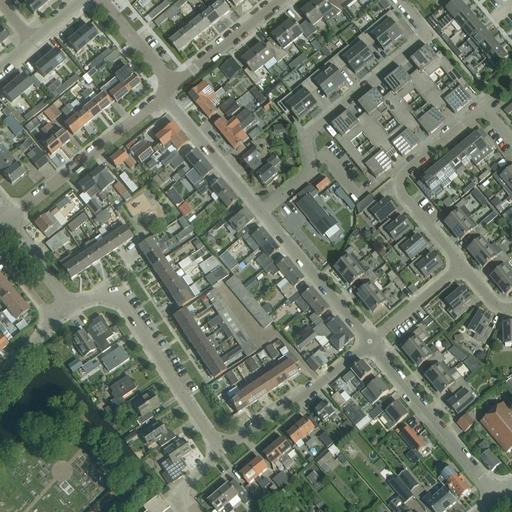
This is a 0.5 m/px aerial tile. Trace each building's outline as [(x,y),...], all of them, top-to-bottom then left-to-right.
[(33,14),(43,6),(37,0),(29,0),(24,4),(33,14)] [(220,20),(230,11),(224,4),(221,0),(211,9),(220,20)] [(332,0),(328,4),(324,0),(317,0),(312,4),(323,18),(333,10),(337,15),(342,11),(332,0)] [(332,0),(342,11),(347,7),(345,5),(350,0),(332,0)] [(456,18),(467,9),(459,0),(457,0),(446,9),(451,15),(438,26),(441,30),(455,19),(456,18)] [(165,1),(158,7),(162,11),(169,5),(165,1)] [(312,35),(317,31),(312,26),(323,18),(312,4),(302,12),(308,20),(303,24),(312,35)] [(170,16),(178,10),(174,5),(167,12),(170,16)] [(152,20),(162,11),(158,7),(148,16),(152,20)] [(209,28),(220,20),(211,9),(201,17),(209,28)] [(463,29),(465,27),(475,19),(467,9),(456,18),(455,19),(463,29)] [(394,43),(403,35),(394,24),(399,20),(391,11),(377,22),(394,43)] [(158,27),(161,24),(167,18),(164,14),(154,22),(158,27)] [(199,36),(209,28),(201,17),(190,25),(199,36)] [(483,28),(475,19),(465,27),(463,29),(468,35),(470,38),(471,39),(474,36),(483,28)] [(298,28),(292,20),(282,28),(293,42),(303,34),(307,39),(312,35),(303,24),(298,28)] [(394,43),(377,22),(362,34),(370,44),(375,40),(384,51),(394,43)] [(87,44),(89,42),(97,36),(88,25),(78,34),(87,44)] [(189,44),(199,36),(190,25),(180,33),(184,38),(189,44)] [(282,58),(287,55),(283,50),(293,42),(282,28),(272,36),(278,44),(274,47),(282,58)] [(480,47),(491,38),(483,28),(474,36),(471,39),(470,38),(468,40),(468,41),(472,45),(474,43),(479,48),(480,47)] [(179,52),(189,44),(184,38),(180,33),(170,41),(179,52)] [(77,53),(87,44),(78,34),(67,42),(74,50),(77,53)] [(365,67),(375,59),(365,47),(370,44),(362,34),(358,38),(362,43),(353,51),(352,51),(365,67)] [(487,58),(491,55),(500,47),(491,38),(480,47),(479,48),(484,53),(481,56),(484,60),(487,57),(487,58)] [(273,47),(267,40),(269,42),(264,46),(263,44),(253,52),(263,65),(273,58),(277,63),(282,58),(274,47),(273,47)] [(454,45),(449,40),(446,43),(450,48),(454,53),(458,50),(454,45)] [(365,67),(352,51),(353,51),(348,46),(334,58),(342,67),(346,63),(355,75),(365,67)] [(435,55),(427,46),(419,53),(435,73),(441,68),(447,75),(454,69),(440,51),(435,55)] [(496,67),(508,57),(500,47),(491,55),(487,58),(496,67)] [(54,69),(64,61),(62,57),(55,50),(45,58),(54,69)] [(102,61),(108,56),(105,51),(98,57),(101,62),(102,61)] [(120,57),(115,51),(112,53),(111,53),(108,56),(102,61),(107,67),(120,57)] [(253,82),(257,79),(253,73),(263,65),(253,52),(243,60),(249,67),(244,71),(253,82)] [(428,91),(435,85),(429,77),(435,73),(419,53),(410,60),(420,71),(415,75),(428,91)] [(44,78),(54,69),(45,58),(35,67),(41,75),(44,78)] [(242,70),(232,58),(220,69),(230,81),(242,70)] [(337,90),(346,82),(337,71),(342,67),(334,58),(320,69),(337,90)] [(87,66),(91,70),(98,64),(94,60),(87,66)] [(140,83),(133,75),(126,66),(114,76),(115,77),(128,93),(140,83)] [(410,79),(401,68),(393,75),(409,94),(415,89),(421,97),(428,91),(415,75),(410,79)] [(337,90),(320,69),(305,81),(313,90),(318,87),(327,98),(337,90)] [(463,107),(472,100),(464,91),(469,87),(454,69),(447,75),(453,83),(447,87),(463,107)] [(103,85),(91,70),(86,74),(92,81),(98,89),(103,85)] [(87,84),(92,81),(86,74),(82,77),(87,84)] [(22,95),(32,86),(23,75),(12,83),(22,95)] [(402,112),(409,106),(403,99),(409,94),(393,75),(384,82),(393,93),(389,97),(402,112)] [(37,89),(41,85),(39,83),(33,76),(28,79),(37,89)] [(76,81),(73,77),(65,82),(69,87),(76,82),(76,81)] [(116,103),(128,93),(115,77),(109,82),(115,89),(109,94),(116,103)] [(291,93),(308,113),(318,105),(309,94),(313,90),(305,81),(291,93)] [(189,95),(199,107),(215,94),(205,82),(189,95)] [(12,103),(22,95),(12,83),(2,92),(9,100),(12,103)] [(66,90),(62,85),(55,91),(59,95),(66,90)] [(441,92),(435,85),(428,91),(442,108),(447,105),(455,114),(463,107),(447,87),(441,92)] [(221,88),(215,94),(199,107),(209,119),(217,112),(210,104),(217,98),(219,99),(225,93),(221,88)] [(91,93),(87,89),(84,91),(88,97),(92,101),(101,112),(110,105),(104,97),(101,93),(96,97),(92,92),(91,93)] [(384,100),(375,89),(366,96),(383,116),(388,111),(394,118),(402,112),(389,97),(384,100)] [(437,129),(445,122),(438,112),(442,108),(428,91),(421,97),(427,104),(421,109),(437,129)] [(299,121),(308,113),(291,93),(277,104),(285,114),(289,110),(299,121)] [(375,134),(383,128),(377,121),(383,116),(366,96),(358,103),(367,114),(363,118),(375,134)] [(224,112),(235,103),(231,97),(219,107),(224,112)] [(92,120),(101,112),(92,101),(83,109),(92,120)] [(45,107),(41,102),(33,108),(37,113),(45,107)] [(235,103),(224,112),(228,118),(240,108),(235,103)] [(507,115),(511,110),(511,103),(503,111),(507,115)] [(69,104),(65,106),(82,127),(92,120),(83,109),(82,109),(78,104),(74,107),(73,108),(69,104)] [(55,118),(60,114),(53,105),(48,109),(55,118)] [(73,135),(82,127),(65,106),(60,110),(65,116),(68,120),(64,124),(66,127),(73,135)] [(415,114),(409,106),(402,112),(416,130),(421,126),(428,136),(437,129),(421,109),(415,114)] [(6,117),(11,113),(6,107),(1,111),(4,114),(3,114),(6,117)] [(223,119),(215,126),(225,138),(251,116),(252,115),(246,108),(227,124),(223,119)] [(50,122),(55,118),(48,109),(43,113),(50,122)] [(34,115),(30,111),(23,117),(27,121),(34,115)] [(358,122),(349,111),(340,118),(356,137),(362,133),(368,140),(375,134),(363,118),(358,122)] [(411,150),(419,143),(412,134),(416,130),(402,112),(394,118),(401,126),(395,131),(411,150)] [(10,125),(15,121),(10,114),(4,119),(10,125)] [(251,116),(225,138),(235,150),(243,143),(248,138),(242,131),(244,130),(255,120),(254,119),(251,116)] [(349,156),(356,150),(350,142),(356,137),(340,118),(331,125),(339,134),(334,138),(349,156)] [(55,131),(48,123),(44,127),(60,148),(70,140),(64,132),(61,129),(60,130),(59,128),(55,131)] [(161,132),(154,138),(158,144),(155,147),(158,150),(180,132),(172,123),(161,132),(166,138),(165,138),(161,132)] [(51,155),(60,148),(44,127),(40,130),(44,135),(43,135),(47,141),(42,145),(44,148),(51,155)] [(252,140),(262,132),(258,127),(248,135),(252,140)] [(389,135),(383,128),(375,134),(390,152),(394,148),(402,157),(411,150),(395,131),(389,135)] [(180,148),(188,142),(180,132),(158,150),(161,154),(172,145),(177,151),(180,148)] [(482,141),(476,133),(470,138),(470,139),(468,141),(484,159),(492,152),(490,150),(495,146),(487,137),(482,141)] [(385,172),(393,165),(385,155),(390,152),(375,134),(368,140),(374,147),(368,152),(385,172)] [(484,159),(468,141),(467,142),(466,141),(460,146),(476,166),(484,159)] [(0,161),(9,154),(1,144),(0,144),(0,161)] [(153,153),(146,145),(134,155),(140,163),(153,153)] [(476,166),(460,146),(454,151),(454,152),(453,154),(463,166),(470,160),(476,166)] [(33,164),(38,170),(49,162),(37,147),(27,155),(32,162),(33,164)] [(265,168),(262,164),(255,157),(259,153),(254,148),(242,158),(264,185),(265,185),(267,187),(273,182),(279,177),(273,168),(281,161),(274,154),(266,161),(269,165),(265,168)] [(134,166),(129,160),(121,150),(109,160),(116,169),(124,162),(130,169),(134,166)] [(194,169),(204,160),(195,150),(187,156),(185,158),(194,169)] [(362,157),(356,150),(349,156),(363,174),(368,170),(373,175),(376,179),(385,172),(368,152),(362,157)] [(165,167),(178,156),(173,151),(160,162),(165,167)] [(17,164),(9,154),(0,161),(0,169),(4,174),(3,175),(8,180),(11,183),(11,184),(25,173),(17,163),(17,164)] [(463,166),(453,154),(451,155),(450,154),(444,159),(455,173),(463,166)] [(174,169),(183,161),(179,156),(169,164),(174,169)] [(150,170),(156,165),(152,159),(146,164),(150,170)] [(447,179),(455,173),(444,159),(438,164),(439,165),(437,167),(447,179)] [(197,191),(206,183),(202,179),(209,174),(212,171),(204,160),(194,169),(202,178),(193,186),(197,191)] [(496,174),(501,169),(497,165),(492,169),(496,174)] [(101,166),(89,176),(102,192),(114,182),(108,175),(101,166)] [(447,179),(437,167),(435,168),(435,167),(428,172),(442,189),(450,183),(447,179)] [(511,181),(511,167),(507,172),(503,167),(501,169),(496,174),(493,176),(497,181),(501,177),(508,185),(511,181)] [(180,179),(180,180),(186,175),(181,169),(172,178),(176,183),(180,179)] [(436,197),(444,191),(442,189),(428,172),(416,183),(430,200),(435,196),(436,197)] [(186,175),(180,180),(183,183),(189,178),(186,175)] [(89,176),(77,186),(83,194),(84,195),(85,193),(90,198),(97,192),(99,194),(98,195),(103,201),(106,198),(102,192),(89,176)] [(319,192),(329,183),(324,177),(314,186),(319,192)] [(228,190),(219,179),(209,188),(206,183),(197,191),(201,196),(207,191),(211,195),(210,197),(214,201),(218,198),(228,190)] [(131,181),(125,185),(132,194),(137,189),(131,181)] [(483,193),(486,190),(484,187),(489,183),(487,181),(482,185),(478,188),(483,193)] [(511,181),(508,185),(503,189),(509,197),(511,194),(511,181)] [(119,182),(113,187),(121,197),(127,192),(119,182)] [(325,233),(329,238),(340,229),(336,224),(337,223),(332,217),(329,219),(313,200),(319,195),(310,185),(297,195),(302,201),(298,205),(312,222),(311,222),(322,235),(325,233)] [(336,192),(335,193),(340,200),(341,198),(351,210),(355,207),(340,188),(336,192)] [(227,209),(229,207),(237,200),(228,190),(218,198),(227,209)] [(79,210),(83,206),(73,193),(68,197),(79,210)] [(191,194),(185,199),(192,207),(199,202),(191,194)] [(387,199),(380,206),(371,194),(357,206),(359,214),(363,211),(371,220),(375,217),(380,223),(396,210),(387,199)] [(55,206),(59,211),(70,202),(66,197),(55,206)] [(467,220),(470,217),(472,216),(465,207),(468,204),(464,199),(452,210),(456,214),(445,223),(453,232),(467,220)] [(93,200),(86,205),(95,217),(102,211),(99,208),(93,200)] [(209,214),(215,210),(210,204),(205,209),(209,214)] [(53,216),(58,212),(54,207),(48,212),(44,216),(43,215),(34,223),(43,234),(43,233),(47,238),(56,231),(61,226),(53,216)] [(101,225),(111,218),(105,209),(102,211),(95,217),(101,225)] [(216,231),(224,224),(227,227),(229,225),(236,234),(236,236),(239,239),(249,231),(245,227),(253,220),(244,209),(234,217),(231,213),(223,219),(214,227),(215,228),(214,229),(216,231)] [(79,226),(87,220),(82,213),(75,219),(79,226)] [(509,224),(511,221),(506,214),(502,216),(509,224)] [(186,228),(187,228),(191,225),(182,216),(179,218),(186,228)] [(478,226),(470,217),(467,220),(453,232),(454,233),(453,234),(458,240),(459,239),(460,241),(471,232),(475,237),(484,229),(480,224),(478,226)] [(389,220),(378,229),(380,232),(386,239),(390,236),(395,241),(411,228),(403,218),(394,225),(389,220)] [(71,232),(79,226),(75,219),(67,226),(71,232)] [(132,238),(124,226),(121,222),(111,229),(114,233),(122,245),(132,238)] [(191,225),(187,228),(186,228),(175,236),(178,241),(195,230),(191,225)] [(259,247),(269,239),(261,228),(251,237),(246,241),(250,245),(255,242),(259,247)] [(476,259),(489,248),(482,239),(488,233),(484,229),(475,237),(478,241),(468,250),(476,259)] [(62,246),(66,243),(68,242),(60,232),(55,235),(62,246)] [(206,244),(212,238),(207,232),(201,237),(206,244)] [(109,236),(107,233),(101,236),(103,240),(111,252),(122,245),(114,233),(109,236)] [(62,246),(55,235),(45,244),(49,249),(55,244),(58,249),(62,246)] [(163,244),(169,240),(165,235),(161,238),(161,239),(158,240),(155,235),(138,246),(145,257),(164,244),(163,244)] [(427,246),(418,236),(409,244),(405,239),(394,248),(402,257),(406,254),(411,260),(427,246)] [(98,244),(94,239),(90,241),(101,259),(111,252),(103,240),(98,244)] [(230,256),(244,244),(239,239),(225,251),(230,256)] [(263,270),(272,262),(268,258),(278,249),(269,239),(259,247),(264,253),(255,261),(263,270)] [(89,242),(89,241),(84,244),(88,250),(83,254),(91,266),(101,259),(90,241),(89,242)] [(152,267),(163,259),(159,254),(167,249),(164,244),(145,257),(152,267)] [(499,255),(491,246),(489,248),(476,259),(477,261),(476,261),(481,267),(482,266),(483,268),(493,259),(497,264),(507,256),(503,251),(499,255)] [(342,255),(345,259),(335,268),(343,277),(353,268),(356,266),(360,262),(353,254),(355,252),(351,247),(342,255)] [(381,257),(386,254),(381,248),(377,252),(381,257)] [(246,264),(255,257),(251,253),(246,258),(243,261),(246,264)] [(80,272),(91,266),(83,254),(72,261),(80,272)] [(442,265),(433,254),(425,262),(420,257),(409,266),(417,275),(421,272),(426,278),(442,265)] [(195,261),(191,255),(182,261),(178,264),(181,270),(184,267),(188,273),(193,269),(198,266),(203,262),(199,258),(195,261)] [(498,286),(511,274),(511,268),(508,263),(511,261),(507,256),(497,264),(501,269),(491,277),(498,286)] [(203,262),(198,266),(203,274),(213,267),(218,264),(212,257),(203,262)] [(294,269),(286,258),(276,266),(272,262),(263,270),(267,274),(270,272),(273,276),(279,270),(285,277),(294,269)] [(152,267),(158,277),(170,269),(174,267),(171,262),(167,265),(163,259),(152,267)] [(70,279),(80,272),(72,261),(62,268),(70,279)] [(361,277),(364,282),(374,274),(370,269),(368,271),(360,262),(356,266),(353,268),(343,277),(344,279),(343,280),(348,285),(349,284),(350,286),(361,277)] [(213,270),(210,273),(210,274),(216,281),(217,282),(220,280),(228,275),(220,266),(219,266),(213,270)] [(165,288),(177,280),(170,269),(158,277),(165,288)] [(303,279),(294,269),(285,277),(285,278),(276,285),(279,290),(288,300),(297,292),(293,287),(303,279)] [(365,304),(379,293),(372,284),(378,279),(374,274),(364,282),(368,287),(358,295),(365,304)] [(506,295),(511,290),(511,274),(498,286),(500,288),(499,289),(503,294),(505,293),(506,295)] [(229,287),(237,280),(233,276),(225,283),(229,287)] [(172,298),(188,288),(181,277),(177,280),(165,288),(172,298)] [(247,292),(257,283),(252,278),(242,286),(245,289),(247,292)] [(401,291),(406,287),(398,278),(393,282),(401,291)] [(233,292),(241,285),(237,280),(229,287),(233,292)] [(0,300),(1,301),(13,292),(5,282),(0,286),(0,300)] [(242,286),(241,285),(233,292),(237,297),(245,289),(242,286)] [(172,298),(179,308),(191,300),(194,297),(188,288),(172,298)] [(288,300),(291,304),(295,301),(298,305),(303,312),(309,307),(319,298),(311,288),(301,296),(297,292),(288,300)] [(455,320),(466,311),(462,306),(471,299),(462,288),(446,302),(451,308),(447,311),(455,320)] [(212,305),(222,299),(215,289),(205,295),(212,305)] [(241,301),(249,294),(247,292),(245,289),(237,297),(241,301)] [(14,306),(20,301),(13,292),(1,301),(7,309),(14,304),(14,306)] [(373,313),(387,302),(379,293),(365,304),(367,306),(366,307),(370,312),(372,312),(373,313)] [(245,306),(253,299),(249,294),(241,301),(245,306)] [(316,326),(319,323),(322,321),(318,317),(328,309),(319,298),(309,307),(315,312),(308,318),(316,326)] [(219,316),(229,309),(222,299),(212,305),(219,315),(219,316)] [(255,302),(253,299),(245,306),(248,311),(257,303),(256,301),(255,302)] [(24,306),(20,301),(14,306),(14,304),(7,309),(2,313),(6,317),(11,323),(15,320),(16,320),(28,310),(30,309),(26,304),(24,306)] [(252,315),(261,308),(257,303),(248,311),(252,315)] [(271,309),(266,303),(262,307),(266,313),(271,309)] [(256,320),(265,312),(261,308),(252,315),(256,320)] [(188,314),(184,309),(181,311),(172,316),(180,327),(192,319),(191,319),(195,317),(191,312),(188,314)] [(235,319),(229,309),(219,316),(219,315),(207,323),(210,328),(217,324),(221,329),(235,319)] [(414,309),(409,315),(414,320),(419,314),(414,309)] [(260,324),(268,317),(266,314),(265,312),(256,320),(260,324)] [(484,345),(491,332),(485,329),(491,319),(480,312),(469,330),(476,334),(473,338),(484,345)] [(86,331),(89,334),(94,342),(94,341),(102,353),(110,347),(105,340),(113,335),(105,324),(100,316),(92,321),(94,323),(88,327),(90,328),(86,331)] [(264,329),(272,322),(268,317),(260,324),(264,329)] [(329,341),(344,328),(336,317),(326,326),(323,328),(319,323),(316,326),(314,328),(307,334),(296,343),(302,348),(316,336),(317,337),(322,337),(324,335),(328,341),(329,340),(329,341)] [(186,338),(198,329),(192,319),(180,327),(186,338)] [(233,336),(242,329),(235,319),(221,329),(228,339),(232,336),(233,336)] [(314,328),(312,325),(309,327),(308,326),(303,330),(307,334),(314,328)] [(343,347),(353,338),(344,328),(329,341),(331,343),(338,351),(343,347)] [(427,338),(423,333),(419,328),(409,336),(413,341),(403,349),(410,358),(424,347),(421,343),(427,338)] [(193,348),(205,340),(198,329),(186,338),(193,348)] [(239,346),(249,340),(242,329),(233,336),(239,346)] [(281,333),(289,345),(293,342),(285,330),(281,333)] [(91,343),(94,342),(89,334),(86,336),(83,331),(70,339),(82,357),(95,349),(92,345),(91,343)] [(200,358),(212,350),(212,349),(218,346),(211,336),(205,340),(193,348),(200,358)] [(246,357),(256,350),(249,340),(239,346),(246,357)] [(268,353),(275,349),(271,344),(264,348),(268,353)] [(424,347),(410,358),(412,360),(411,361),(416,367),(417,366),(418,367),(428,359),(432,363),(442,355),(434,345),(427,351),(424,347)] [(109,372),(114,369),(128,359),(120,347),(112,352),(100,360),(106,368),(109,372)] [(272,359),(278,355),(275,349),(268,353),(272,359)] [(219,359),(212,350),(200,358),(207,368),(226,356),(225,355),(219,359)] [(483,363),(486,354),(482,352),(478,353),(476,357),(483,363)] [(287,380),(297,373),(292,365),(298,362),(290,353),(286,356),(289,360),(281,366),(285,372),(283,374),(287,380)] [(433,385),(447,374),(450,371),(443,362),(446,360),(442,355),(432,363),(436,368),(426,376),(433,385)] [(214,379),(222,373),(226,370),(222,365),(229,361),(226,356),(207,368),(214,379)] [(315,372),(321,367),(314,359),(312,356),(306,361),(308,364),(315,372)] [(448,356),(445,358),(453,370),(456,367),(448,356)] [(249,366),(254,363),(251,358),(244,362),(248,367),(249,366)] [(67,365),(72,372),(81,365),(76,359),(67,365)] [(93,365),(90,361),(81,367),(86,375),(100,365),(98,362),(93,365)] [(372,372),(363,361),(356,367),(356,366),(355,367),(355,368),(352,371),(344,378),(347,382),(355,375),(361,381),(364,379),(372,372)] [(455,369),(458,375),(468,368),(465,362),(455,369)] [(254,363),(249,366),(253,372),(255,371),(258,369),(254,363)] [(277,387),(287,380),(283,374),(285,372),(281,366),(269,374),(277,387)] [(228,380),(234,376),(231,371),(224,375),(228,380)] [(451,386),(455,390),(464,382),(456,373),(450,378),(447,374),(433,385),(436,388),(434,389),(439,394),(440,393),(441,394),(451,386)] [(267,393),(277,387),(269,374),(259,380),(267,393)] [(115,410),(125,403),(121,398),(127,394),(136,388),(127,376),(119,381),(110,388),(113,392),(111,393),(114,398),(109,402),(115,410)] [(231,386),(238,382),(234,376),(228,380),(231,386)] [(378,400),(380,398),(388,391),(378,379),(370,386),(362,393),(372,405),(378,400)] [(257,400),(267,393),(259,380),(248,387),(257,400)] [(457,414),(465,408),(473,401),(468,395),(472,392),(464,382),(455,390),(454,392),(458,397),(449,404),(457,414)] [(247,407),(257,400),(248,387),(238,393),(247,407)] [(141,417),(137,419),(141,424),(153,417),(149,411),(159,405),(161,403),(157,397),(154,398),(151,393),(142,398),(133,404),(141,417)] [(228,400),(227,402),(230,406),(232,405),(237,413),(247,407),(238,393),(237,395),(228,400)] [(340,407),(346,402),(337,393),(331,398),(340,407)] [(338,417),(331,409),(325,402),(314,411),(320,419),(323,423),(330,417),(333,421),(338,417)] [(369,403),(361,410),(366,416),(374,409),(369,403)] [(386,412),(381,416),(388,424),(386,426),(389,431),(400,421),(408,415),(397,403),(390,409),(386,412)] [(507,453),(511,448),(511,412),(503,403),(480,422),(507,453)] [(374,420),(385,410),(380,404),(369,414),(374,420)] [(106,413),(113,410),(110,405),(104,408),(106,413)] [(354,425),(362,418),(353,407),(345,414),(354,425)] [(472,426),(475,423),(467,414),(457,423),(464,432),(472,426)] [(305,418),(297,426),(306,436),(314,429),(307,420),(305,418)] [(347,434),(355,427),(348,419),(340,426),(347,434)] [(157,441),(161,447),(175,437),(171,431),(168,432),(164,426),(162,427),(158,422),(140,433),(144,439),(143,439),(148,447),(157,441)] [(296,445),(306,436),(297,426),(286,434),(296,445)] [(408,427),(399,435),(412,450),(421,442),(408,427)] [(327,448),(333,443),(324,433),(319,438),(327,448)] [(340,435),(335,440),(341,447),(346,442),(340,435)] [(290,466),(293,463),(287,456),(293,451),(291,449),(288,446),(282,438),(273,446),(290,466)] [(185,445),(182,439),(173,445),(164,451),(169,459),(160,464),(165,472),(161,474),(168,484),(172,482),(172,483),(182,476),(179,472),(186,467),(180,458),(190,452),(187,446),(186,444),(185,445)] [(309,449),(314,446),(309,441),(305,444),(309,449)] [(491,471),(500,463),(494,456),(490,451),(491,450),(492,449),(485,441),(478,446),(485,454),(480,458),(491,471)] [(290,466),(273,446),(263,454),(270,462),(272,465),(277,461),(281,465),(282,464),(286,469),(290,466)] [(327,449),(314,461),(320,467),(333,456),(327,449)] [(258,476),(267,468),(265,465),(259,458),(249,466),(258,476)] [(413,461),(406,468),(418,481),(425,475),(413,461)] [(249,466),(240,474),(249,484),(255,479),(258,484),(263,489),(267,486),(262,481),(258,476),(249,466)] [(273,467),(264,475),(268,480),(278,472),(273,467)] [(410,491),(418,485),(406,470),(398,476),(410,491)] [(289,479),(282,471),(278,475),(286,485),(297,476),(296,474),(289,479)] [(459,474),(458,473),(452,479),(448,474),(445,474),(438,480),(444,487),(446,485),(449,489),(456,496),(457,495),(460,498),(464,495),(466,494),(468,492),(469,491),(470,490),(463,481),(465,480),(460,474),(459,474)] [(281,490),(286,485),(278,475),(272,480),(281,490)] [(397,478),(390,484),(400,496),(404,502),(405,503),(413,497),(397,478)] [(241,487),(234,480),(229,484),(228,483),(219,491),(229,503),(238,496),(245,505),(251,500),(241,487)] [(275,495),(279,491),(274,485),(269,488),(275,495)] [(443,511),(456,501),(450,494),(445,488),(433,498),(429,493),(423,499),(433,511),(443,511)] [(231,511),(234,510),(228,504),(229,503),(219,491),(208,501),(217,511),(218,511),(224,507),(227,511),(231,511)] [(162,511),(169,507),(159,494),(142,507),(146,511),(145,511),(162,511)] [(262,507),(266,503),(259,496),(255,500),(262,507)] [(319,510),(324,505),(319,499),(313,503),(319,510)] [(393,511),(410,511),(403,503),(393,511)]
